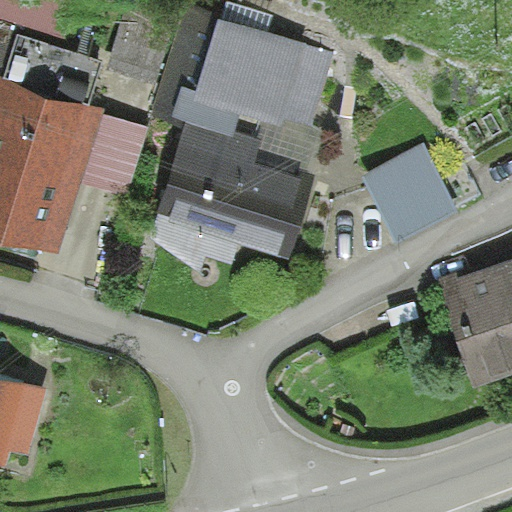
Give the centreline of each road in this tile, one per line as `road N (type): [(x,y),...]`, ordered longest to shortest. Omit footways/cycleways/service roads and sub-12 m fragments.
road 1 (residential): [(211,369),(511,195)]
road 2 (residential): [(211,369),(0,303)]
road 3 (primary): [(511,457),(352,511)]
road 4 (residential): [(257,511),(211,369)]
